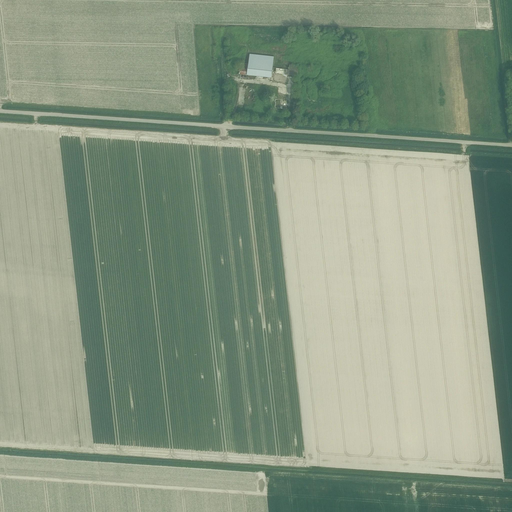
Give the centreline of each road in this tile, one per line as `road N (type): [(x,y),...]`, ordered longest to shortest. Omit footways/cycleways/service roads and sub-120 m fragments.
road 1 (unclassified): [(511,145),(0,111)]
road 2 (track): [(511,145),(496,0)]
